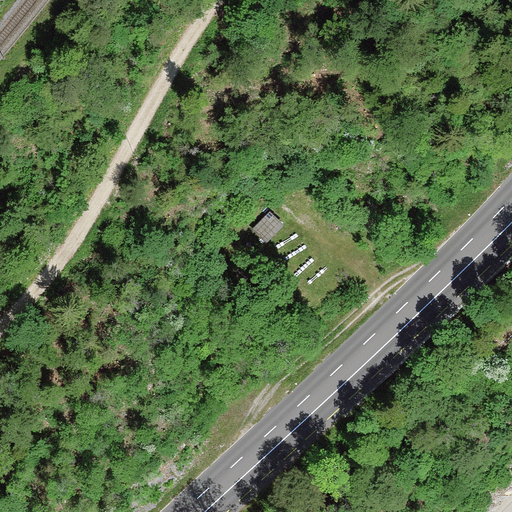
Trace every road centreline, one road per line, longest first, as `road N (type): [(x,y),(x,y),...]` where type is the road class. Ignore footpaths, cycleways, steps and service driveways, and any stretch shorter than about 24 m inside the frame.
road 1 (primary): [(197,511),(511,212)]
road 2 (track): [(220,0),(187,41),(31,301),(0,332)]
